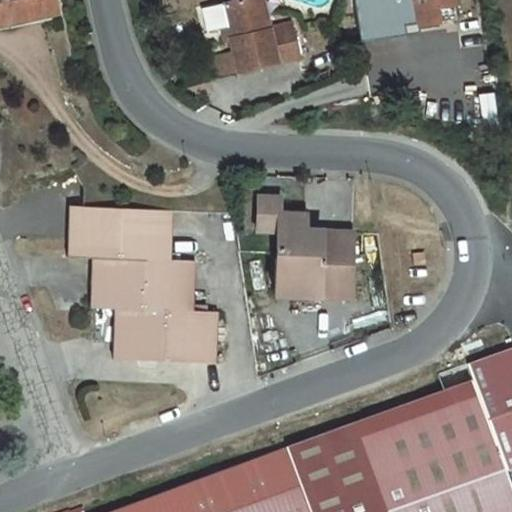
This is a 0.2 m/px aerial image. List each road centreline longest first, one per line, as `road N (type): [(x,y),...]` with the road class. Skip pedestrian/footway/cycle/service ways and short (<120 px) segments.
road 1 (residential): [(69,475),(353,371),(436,323),(464,269),(453,217),(423,179),(369,159),(215,151),(160,129),(126,85),(99,0)]
road 2 (residential): [(0,288),(69,475)]
road 3 (unknown): [(246,410),(207,222)]
